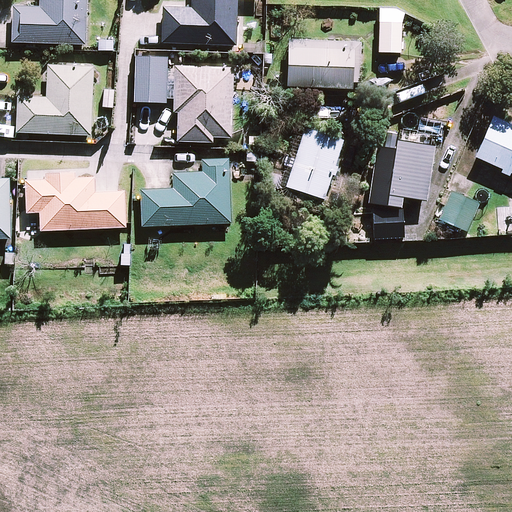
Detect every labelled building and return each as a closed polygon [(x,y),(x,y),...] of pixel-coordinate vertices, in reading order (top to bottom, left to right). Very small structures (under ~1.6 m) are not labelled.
[(87,0),(39,0),(39,6),(13,5),(11,42),(86,45),(87,0)] [(238,0),(191,0),(191,7),(163,6),(162,43),(236,46),(238,0)] [(382,54),(405,54),(406,25),(384,24),(382,54)] [(291,88),(356,91),(357,84),(363,84),(365,45),(293,42),(291,88)] [(167,57),(135,55),(134,101),(166,103),(167,57)] [(49,65),(48,64),(46,97),(18,95),(17,132),(91,135),(94,66),(49,65)] [(234,67),(176,65),(174,112),(178,112),(177,141),(213,142),(213,136),(231,137),(234,67)] [(114,89),(104,89),(103,107),(113,107),(114,89)] [(479,159),(511,173),(511,124),(497,118),(479,159)] [(339,167),(347,142),(308,129),(289,187),(328,200),(336,177),(339,178),(342,168),(339,167)] [(430,202),(438,147),(400,141),(398,150),(382,148),(373,204),(404,209),(406,199),(430,202)] [(226,157),(201,158),(202,171),(172,172),(172,187),(140,189),(140,200),(141,226),(231,223),(228,157),(226,157)] [(75,177),(75,171),(44,172),(44,179),(25,179),(25,184),(26,213),(39,212),(40,230),(126,227),(124,190),(95,191),(94,176),(75,177)] [(0,238),(11,239),(10,178),(0,178),(0,238)] [(471,233),(483,204),(455,192),(442,221),(471,233)] [(378,241),(408,240),(406,209),(377,211),(378,241)]
